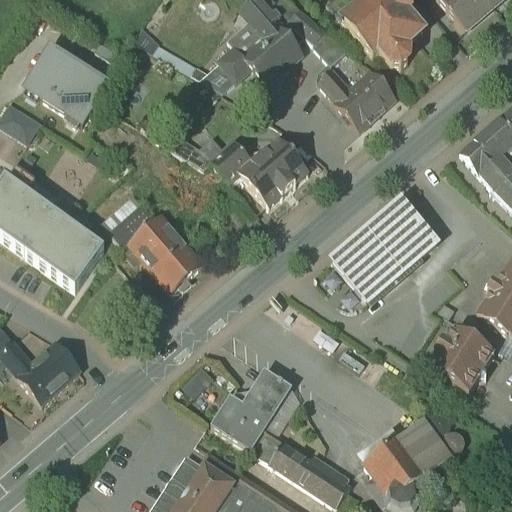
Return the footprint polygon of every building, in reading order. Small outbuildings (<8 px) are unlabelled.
[(418,38),(385,0),(379,0),(357,19),(354,16),(341,27),(344,31),(343,31),(372,64),(377,60),(390,75),(400,76),(407,70),(407,60),(400,52),(416,38),(417,39),(418,38)] [(440,0),(436,4),(464,38),(508,0),(440,0)] [(270,6),(262,13),(255,5),(241,19),(257,37),(219,70),(235,89),(250,76),(265,94),(301,62),(279,36),(281,34),(276,28),(279,25),(270,15),(275,11),(270,6)] [(326,39),(300,17),(288,27),(314,50),(326,39)] [(131,68),(100,50),(94,59),(112,70),(105,80),(119,90),(131,68)] [(74,71),(50,56),(25,96),(53,115),(65,95),(60,92),(74,71)] [(327,72),(316,82),(320,87),(332,77),(327,72)] [(53,115),(82,132),(108,92),(84,77),(70,98),(65,95),(53,115)] [(370,80),(350,97),(332,77),(320,87),(317,90),(335,111),(334,112),(359,139),(359,138),(393,107),(394,107),(370,80)] [(39,130),(7,111),(0,123),(0,135),(26,152),(39,130)] [(511,114),(459,161),(478,183),(510,155),(511,153),(511,114)] [(278,147),(251,171),(233,151),(221,161),(226,166),(216,175),(211,170),(210,170),(211,171),(230,193),(239,184),(267,216),(308,180),(278,147)] [(511,157),(510,155),(478,183),(495,202),(511,219),(511,157)] [(211,170),(201,158),(190,168),(204,177),(211,171),(210,170),(211,170)] [(103,258),(4,187),(0,193),(0,245),(74,298),(103,258)] [(258,225),(241,205),(228,217),(228,218),(229,217),(244,236),(244,237),(258,225)] [(402,210),(332,270),(354,296),(366,310),(436,250),(402,210)] [(200,274),(159,226),(154,231),(141,216),(128,228),(140,242),(128,252),(132,257),(169,300),(169,301),(170,302),(201,275),(200,274)] [(128,228),(110,243),(126,262),(132,257),(128,252),(140,242),(128,228)] [(511,267),(497,289),(493,287),(487,297),(490,299),(476,321),(485,327),(484,328),(507,343),(508,341),(511,344),(511,267)] [(493,362),(454,338),(446,351),(442,348),(441,350),(435,360),(434,360),(433,362),(438,364),(429,378),(468,402),(478,387),(486,385),(486,374),(493,362)] [(79,379),(55,351),(32,371),(14,350),(0,361),(0,364),(17,384),(41,412),(79,379)] [(182,393),(193,405),(212,386),(201,375),(182,393)] [(245,415),(229,404),(210,435),(250,460),(264,439),(291,396),(263,378),(263,380),(266,382),(245,415)] [(449,438),(450,434),(449,430),(447,426),(443,424),(439,423),(435,424),(432,426),(429,430),(429,434),(430,438),(432,442),(436,444),(440,445),(444,444),(447,441),(449,438)] [(422,430),(399,447),(363,473),(372,485),(365,491),(380,511),(424,511),(423,510),(423,506),(420,506),(418,495),(429,487),(427,485),(450,468),(422,430)] [(317,474),(264,439),(250,460),(303,495),(317,475),(317,474)] [(463,456),(464,452),(463,448),(460,445),(457,442),(453,442),(449,443),(445,445),(443,448),(442,453),(443,457),(446,460),(449,462),(453,463),(457,462),(461,460),(463,456)] [(284,511),(207,461),(200,472),(203,474),(200,479),(196,479),(187,492),(189,496),(186,500),(183,498),(178,505),(181,508),(178,511),(284,511)] [(178,511),(181,508),(178,505),(183,498),(186,500),(189,496),(187,492),(196,479),(200,479),(203,474),(200,472),(186,463),(154,511),(178,511)] [(349,496),(317,475),(303,495),(328,511),(338,511),(347,499),(349,496)] [(353,511),(357,506),(347,499),(338,511),(353,511)]
